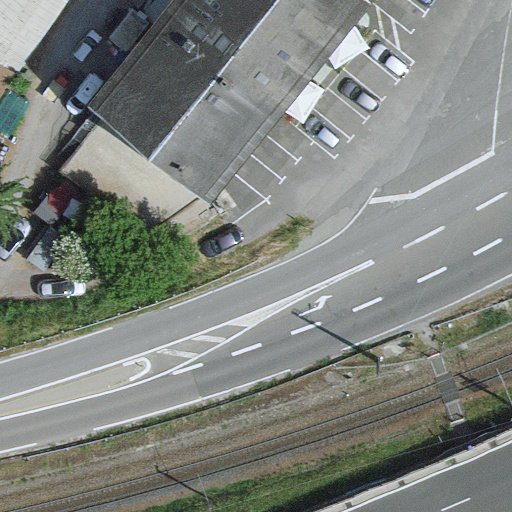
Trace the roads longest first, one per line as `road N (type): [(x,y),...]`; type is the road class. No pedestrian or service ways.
road 1 (primary): [(0,407),(148,369),(275,323),(500,221)]
road 2 (residential): [(500,221),(496,118),(511,17)]
road 3 (unclassified): [(0,282),(133,274)]
